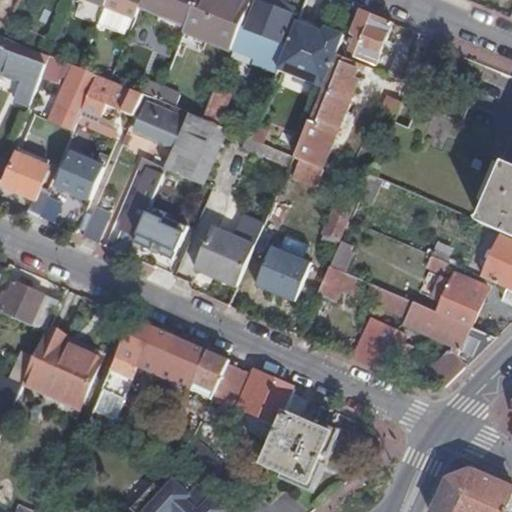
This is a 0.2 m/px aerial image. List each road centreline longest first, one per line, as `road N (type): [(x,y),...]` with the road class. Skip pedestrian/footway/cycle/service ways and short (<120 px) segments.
road 1 (residential): [(0,234),(446,426)]
road 2 (residential): [(399,0),(511,45)]
